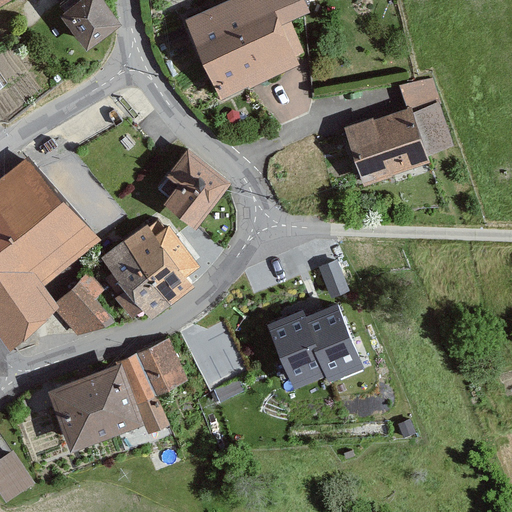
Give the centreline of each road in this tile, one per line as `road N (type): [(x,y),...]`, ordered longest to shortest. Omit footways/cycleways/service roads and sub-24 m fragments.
road 1 (residential): [(262,218),(213,289),(16,377)]
road 2 (residential): [(262,218),(511,232)]
road 3 (residential): [(143,67),(239,168),(262,218)]
road 4 (residential): [(0,148),(143,67)]
